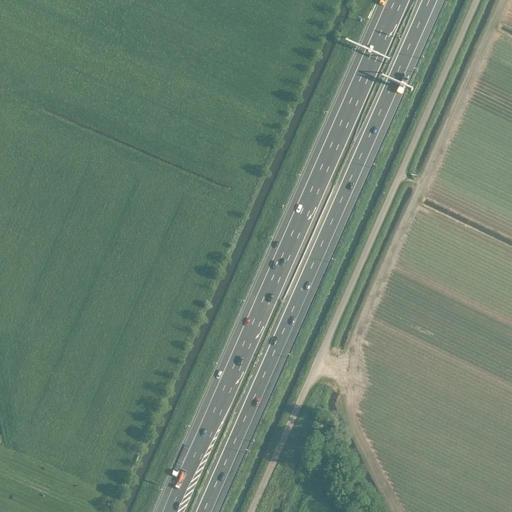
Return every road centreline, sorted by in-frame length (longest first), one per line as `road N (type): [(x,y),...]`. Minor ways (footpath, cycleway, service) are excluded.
road 1 (unclassified): [(250,511),(476,0)]
road 2 (motorway): [(202,511),(428,0)]
road 3 (motorway): [(397,0),(172,511)]
